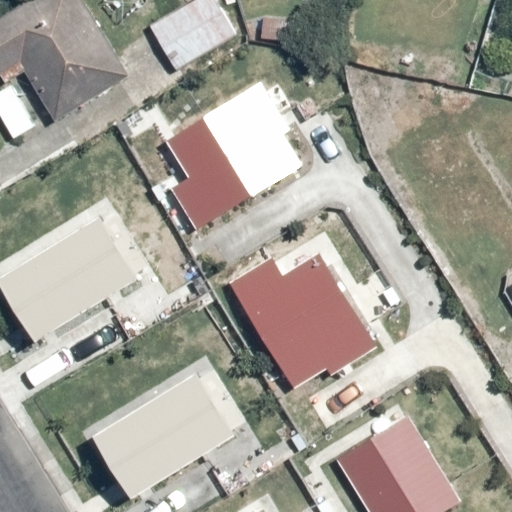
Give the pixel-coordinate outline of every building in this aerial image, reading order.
[(85,0),(28,0),(0,17),(0,72),(19,60),(55,120),(130,74),(85,0)] [(242,32),(223,0),(190,0),(153,21),(180,68),(242,32)] [(261,81),(167,138),(189,174),(170,185),(196,226),(300,163),(281,132),(289,127),(261,81)] [(0,274),(0,279),(36,338),(140,275),(102,213),(0,274)] [(273,253),(228,281),(294,386),(326,367),(330,373),(376,344),(319,251),(285,272),(273,253)] [(511,350),(500,359),(511,377),(511,350)] [(197,370),(94,434),(132,494),(234,431),(197,370)] [(408,413),(336,456),(369,511),(419,511),(455,491),(408,413)]
